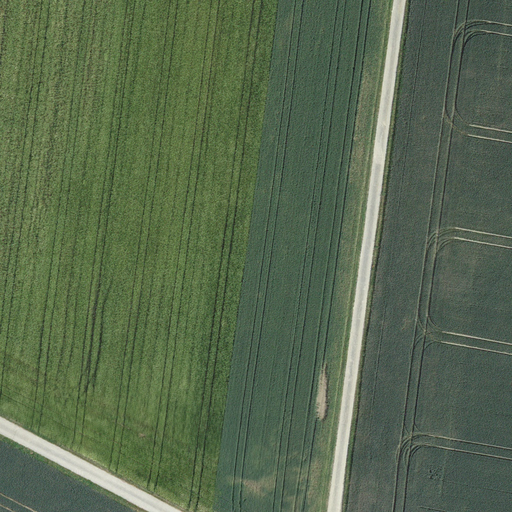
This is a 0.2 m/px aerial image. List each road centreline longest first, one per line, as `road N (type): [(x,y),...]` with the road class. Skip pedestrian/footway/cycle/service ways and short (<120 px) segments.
road 1 (track): [(399,0),(334,511)]
road 2 (track): [(0,425),(164,511)]
